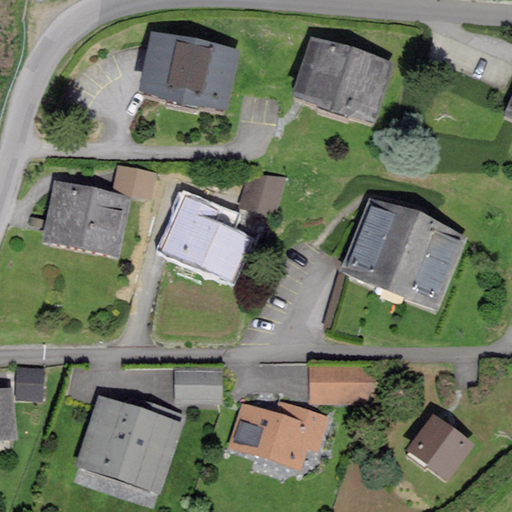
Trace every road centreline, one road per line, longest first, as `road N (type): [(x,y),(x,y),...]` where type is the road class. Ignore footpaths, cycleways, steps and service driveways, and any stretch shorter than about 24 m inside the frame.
road 1 (residential): [(0,358),(511,349)]
road 2 (unclassified): [(511,18),(250,0)]
road 3 (unclassified): [(122,0),(97,4),(60,34),(0,188)]
